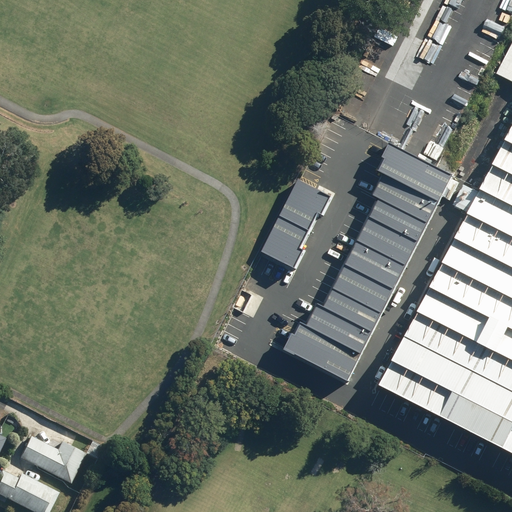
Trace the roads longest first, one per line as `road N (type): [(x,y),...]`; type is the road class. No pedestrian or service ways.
road 1 (unknown): [(360,406),(511,81)]
road 2 (unknown): [(360,406),(292,368),(280,358),(279,340),(361,168),(370,130)]
